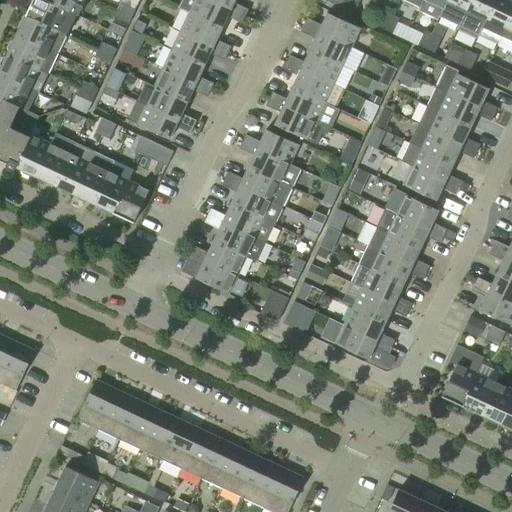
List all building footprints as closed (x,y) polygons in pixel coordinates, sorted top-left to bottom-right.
[(45,0),(32,0),(25,15),(66,35),(75,15),(67,11),(45,1),(46,0),(45,0)] [(45,0),(46,0),(45,1),(67,11),(75,15),(78,16),(85,0),(45,0)] [(208,0),(181,0),(178,8),(189,13),(221,28),(227,17),(242,24),(245,17),(208,0)] [(208,0),(245,17),(248,10),(233,3),(234,0),(208,0)] [(343,0),(339,9),(346,12),(351,0),(343,0)] [(359,0),(351,0),(346,12),(353,15),(360,0),(359,0)] [(423,0),(420,8),(418,11),(437,21),(439,17),(446,0),(423,0)] [(446,0),(439,17),(459,26),(470,0),(446,0)] [(470,0),(459,26),(457,30),(476,39),(482,28),(494,0),(470,0)] [(494,0),(482,28),(501,37),(511,13),(511,2),(510,2),(509,0),(494,0)] [(120,3),(117,10),(131,17),(135,10),(120,3)] [(117,10),(113,17),(128,24),(131,17),(117,10)] [(385,12),(378,27),(385,30),(392,15),(385,12)] [(189,13),(180,31),(227,54),(231,47),(216,40),(221,28),(189,13)] [(307,19),(303,25),(351,48),(360,29),(327,13),(321,25),(307,19)] [(511,13),(501,37),(498,45),(511,51),(511,13)] [(25,15),(16,35),(57,54),(66,35),(25,15)] [(392,15),(385,30),(392,33),(399,19),(392,15)] [(303,25),(300,32),(315,39),(309,51),(342,66),(351,48),(303,25)] [(424,30),(417,45),(424,49),(431,34),(424,30)] [(180,31),(171,50),(204,65),(209,54),(224,61),(227,54),(180,31)] [(431,34),(424,49),(434,53),(441,38),(431,34)] [(10,42),(7,48),(8,52),(7,54),(39,70),(48,74),(57,54),(16,35),(13,40),(10,42)] [(101,42),(98,49),(113,56),(116,49),(101,42)] [(98,49),(95,57),(110,64),(113,56),(98,49)] [(463,49),(456,64),(463,67),(470,52),(463,49)] [(134,55),(123,50),(119,59),(129,64),(134,55)] [(171,50),(163,68),(210,91),(213,84),(198,77),(204,65),(171,50)] [(289,55),(286,62),(333,85),(342,66),(309,51),(304,62),(289,55)] [(470,52),(463,67),(470,70),(477,55),(470,52)] [(0,66),(0,68),(0,74),(37,92),(39,93),(48,74),(39,70),(7,54),(6,57),(2,58),(0,62),(0,66)] [(286,62),(283,69),(298,76),(292,88),(325,103),(333,85),(286,62)] [(402,71),(414,77),(418,68),(406,62),(402,71)] [(511,74),(488,63),(482,76),(507,87),(511,76),(511,74)] [(446,65),(435,87),(494,115),(497,108),(482,101),(488,89),(456,74),(458,71),(446,65)] [(163,68),(154,87),(187,102),(192,91),(207,97),(210,91),(163,68)] [(409,86),(414,77),(402,71),(397,81),(409,86)] [(0,98),(19,108),(27,112),(28,112),(37,92),(0,74),(0,98)] [(380,77),(378,83),(388,87),(390,82),(380,77)] [(83,82),(80,89),(95,96),(98,89),(83,82)] [(154,87),(145,105),(193,127),(196,121),(181,114),(187,102),(154,87)] [(435,87),(427,106),(470,126),(476,115),(490,122),(494,115),(435,87)] [(272,92),(269,99),(316,122),(325,103),(292,88),(287,99),(272,92)] [(80,89),(76,96),(91,103),(95,96),(80,89)] [(114,93),(105,89),(100,99),(109,104),(114,93)] [(0,160),(6,163),(6,164),(6,166),(6,167),(6,168),(7,169),(7,170),(8,171),(10,171),(11,171),(13,171),(14,170),(15,169),(16,168),(15,168),(29,137),(18,132),(11,128),(10,126),(19,108),(0,98),(0,160)] [(269,99),(265,106),(280,113),(275,125),(316,145),(321,134),(330,131),(331,128),(316,122),(269,99)] [(136,101),(127,120),(169,140),(175,127),(189,134),(193,127),(145,105),(136,101)] [(427,106),(418,124),(476,152),(480,145),(465,138),(470,126),(427,106)] [(19,108),(10,126),(11,128),(18,132),(23,122),(27,112),(19,108)] [(66,110),(63,117),(78,124),(81,117),(66,110)] [(27,112),(23,122),(34,127),(39,117),(28,112),(27,112)] [(102,118),(95,133),(102,136),(109,121),(102,118)] [(109,121),(102,136),(109,140),(116,125),(109,121)] [(23,122),(18,132),(29,137),(30,135),(34,127),(23,122)] [(418,124),(409,143),(453,163),(458,152),(473,159),(476,152),(418,124)] [(385,131),(383,130),(375,127),(372,134),(381,138),(385,131)] [(245,135),(242,142),(289,164),(298,145),(266,130),(260,142),(245,135)] [(56,133),(50,144),(35,177),(37,178),(38,181),(45,185),(49,183),(54,186),(75,142),(56,133)] [(15,168),(16,168),(21,170),(22,174),(29,177),(33,176),(35,177),(50,144),(30,135),(29,137),(15,168)] [(141,136),(134,151),(141,155),(148,140),(141,136)] [(148,140),(141,155),(166,167),(173,152),(148,140)] [(75,142),(54,186),(60,189),(61,192),(68,195),(72,194),(74,195),(95,152),(75,142)] [(242,142),(239,149),(254,156),(248,167),(292,188),(300,169),(289,164),(242,142)] [(409,143),(401,161),(412,166),(459,189),(462,182),(447,175),(453,163),(409,143)] [(198,149),(176,150),(176,166),(198,166),(198,149)] [(95,152),(74,195),(76,196),(77,200),(84,203),(88,202),(93,204),(109,172),(114,161),(95,152)] [(412,166),(403,185),(435,201),(441,189),(456,195),(459,189),(412,166)] [(228,172),(225,179),(283,206),(292,188),(248,167),(243,179),(228,172)] [(309,171),(304,188),(316,192),(322,176),(309,171)] [(109,172),(93,204),(99,207),(100,210),(107,214),(111,213),(113,214),(128,181),(109,172)] [(225,179),(221,186),(236,193),(231,204),(274,225),(283,206),(225,179)] [(128,181),(113,214),(133,223),(148,191),(128,181)] [(335,197),(325,193),(321,202),(331,206),(335,197)] [(405,195),(396,214),(443,237),(446,230),(432,223),(437,210),(405,195)] [(211,209),(207,216),(265,243),(274,225),(231,204),(225,216),(211,209)] [(385,209),(376,227),(420,248),(425,236),(440,243),(443,237),(396,214),(385,209)] [(314,211),(310,219),(322,225),(326,217),(314,211)] [(207,216),(204,223),(219,230),(213,241),(246,257),(257,262),(265,243),(207,216)] [(376,227),(368,246),(426,273),(429,267),(414,260),(420,248),(376,227)] [(314,243),(318,235),(305,229),(301,237),(314,243)] [(329,250),(331,251),(335,243),(323,238),(320,246),(329,250)] [(193,246),(190,253),(237,275),(246,257),(213,241),(208,253),(193,246)] [(494,241),(491,248),(511,257),(511,241),(509,248),(494,241)] [(329,250),(320,246),(316,254),(325,258),(329,250)] [(368,246),(359,264),(402,285),(408,273),(423,280),(426,273),(368,246)] [(511,257),(491,248),(488,254),(503,261),(497,273),(511,279),(511,257)] [(190,253),(181,272),(228,294),(237,275),(190,253)] [(350,283),(361,288),(408,310),(412,303),(397,296),(402,285),(359,264),(350,283)] [(311,266),(305,279),(316,284),(322,272),(311,266)] [(296,280),(299,273),(291,269),(288,276),(296,280)] [(477,278),(474,285),(511,302),(511,279),(497,273),(492,285),(477,278)] [(511,302),(474,285),(470,291),(485,298),(479,311),(511,326),(510,328),(511,328),(511,302)] [(361,288),(352,306),(385,322),(390,310),(405,317),(408,310),(361,288)] [(271,290),(260,314),(277,322),(288,299),(271,290)] [(294,302),(283,324),(305,334),(315,312),(294,302)] [(352,306),(344,325),(391,347),(394,340),(380,333),(385,322),(352,306)] [(470,316),(463,331),(472,335),(478,320),(470,316)] [(344,325),(335,344),(367,359),(373,347),(388,354),(391,347),(344,325)] [(490,326),(484,340),(491,344),(498,329),(490,326)] [(498,329),(491,344),(498,347),(505,332),(498,329)] [(0,335),(0,367),(13,341),(0,335)] [(13,341),(0,367),(0,383),(15,391),(34,351),(13,341)] [(456,365),(441,397),(461,406),(476,373),(484,358),(456,345),(448,362),(456,365)] [(476,373),(461,406),(463,407),(465,411),(471,414),(475,413),(481,415),(496,383),(476,373)] [(95,380),(76,420),(98,430),(117,390),(95,380)] [(511,390),(496,383),(481,415),(486,418),(487,421),(494,425),(498,423),(500,424),(511,399),(511,390)] [(117,390),(98,430),(118,440),(137,400),(117,390)] [(511,399),(500,424),(502,425),(504,429),(510,432),(511,431),(511,399)] [(137,400),(118,440),(139,450),(158,410),(137,400)] [(158,410),(139,450),(160,459),(178,420),(158,410)] [(178,420),(160,459),(180,469),(199,429),(178,420)] [(199,429),(180,469),(201,479),(220,439),(199,429)] [(220,439),(201,479),(222,489),(240,449),(220,439)] [(240,449),(222,489),(242,498),(261,458),(240,449)] [(66,451),(62,458),(80,467),(84,460),(66,451)] [(261,458),(242,498),(263,508),(282,468),(261,458)] [(101,477),(106,467),(107,464),(97,460),(91,472),(101,477)] [(65,467),(55,487),(89,503),(98,482),(65,467)] [(282,468),(263,508),(271,511),(287,511),(303,478),(282,468)] [(133,490),(138,479),(128,474),(123,485),(133,490)] [(55,487),(46,506),(58,511),(84,511),(89,503),(55,487)] [(398,490),(387,511),(410,511),(417,499),(398,490)] [(154,500),(164,504),(168,497),(157,492),(154,500)] [(417,499),(410,511),(433,511),(436,508),(417,499)] [(184,511),(187,505),(176,500),(173,507),(182,511),(184,511)]
